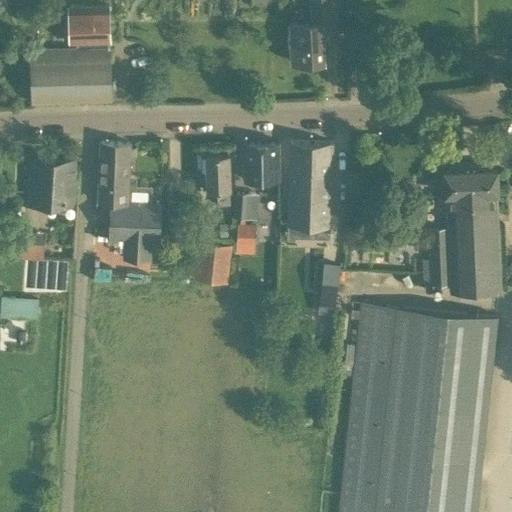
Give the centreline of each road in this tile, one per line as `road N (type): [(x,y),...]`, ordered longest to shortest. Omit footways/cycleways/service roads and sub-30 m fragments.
road 1 (residential): [(91,120),(393,114),(511,101)]
road 2 (residential): [(67,511),(91,120)]
